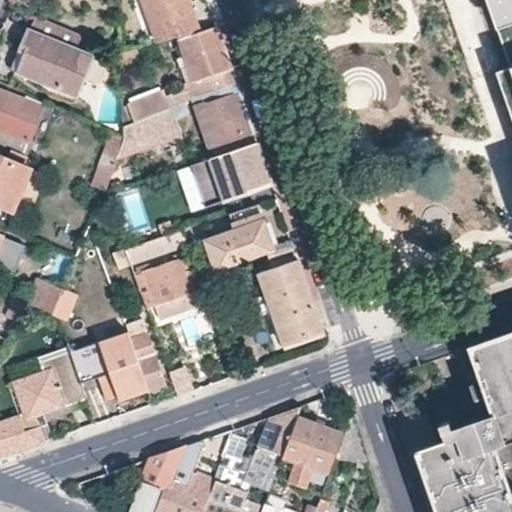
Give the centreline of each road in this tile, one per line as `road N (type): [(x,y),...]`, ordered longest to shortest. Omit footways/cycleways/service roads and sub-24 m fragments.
road 1 (residential): [(1,484),(360,358)]
road 2 (residential): [(236,0),(360,358)]
road 3 (residential): [(360,358),(410,511)]
road 4 (residential): [(360,358),(511,307)]
